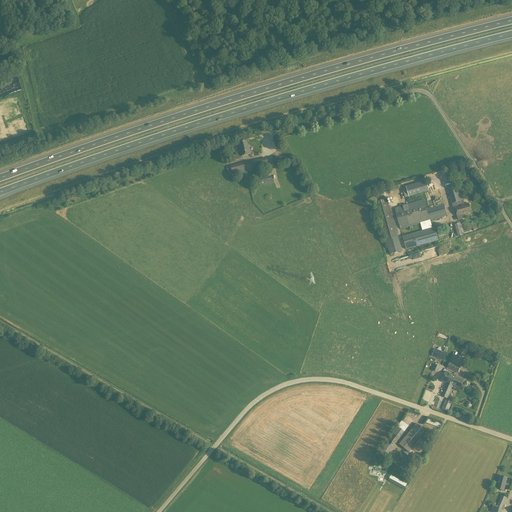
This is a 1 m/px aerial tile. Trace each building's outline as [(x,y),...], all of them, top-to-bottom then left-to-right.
[(238,146),(238,147),(239,153),(228,156),(229,161),(241,158),(240,156),(250,154),(248,146),(246,141),(238,143),(238,146)] [(287,162),(285,156),(273,159),(275,165),(287,162)] [(266,159),(230,166),(230,167),(226,167),(227,171),(231,170),(232,176),(253,171),(269,168),(266,159)] [(270,176),(256,179),(257,186),(272,183),(270,176)] [(426,180),(406,187),(409,197),(429,191),(426,180)] [(453,207),(454,207),(457,217),(464,215),(464,214),(471,212),(469,204),(462,205),(456,185),(452,186),(447,188),(453,207)] [(390,254),(401,251),(398,238),(387,199),(375,203),(386,241),(390,254)] [(447,216),(444,205),(436,207),(426,210),(423,199),(394,208),(400,229),(430,221),(447,216)] [(459,224),(455,225),(458,236),(463,235),(459,224)] [(439,242),(435,229),(403,238),(407,251),(439,242)] [(446,354),(437,350),(434,357),(443,361),(446,354)] [(447,367),(447,368),(458,373),(461,367),(450,362),(447,367)] [(447,383),(441,396),(448,399),(453,385),(458,387),(460,388),(464,380),(456,377),(457,376),(446,372),(442,381),(447,383)] [(452,403),(453,400),(448,399),(448,400),(446,399),(442,409),(448,412),(452,403)] [(439,427),(441,423),(428,418),(427,422),(439,427)] [(408,452),(409,453),(426,431),(421,427),(416,423),(398,444),(408,452)] [(404,432),(396,426),(385,442),(377,454),(384,459),(393,447),(404,432)] [(405,470),(412,461),(407,458),(401,453),(395,459),(402,465),(401,467),(405,470)] [(406,484),(390,475),(388,480),(404,489),(406,484)] [(500,475),(496,489),(504,491),(508,478),(500,475)] [(497,507),(502,509),(507,498),(501,495),(497,507)]
